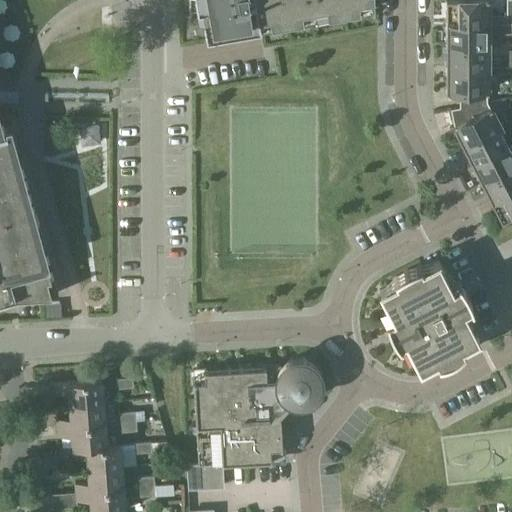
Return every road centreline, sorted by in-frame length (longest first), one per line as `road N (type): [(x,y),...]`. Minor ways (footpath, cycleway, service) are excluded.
road 1 (residential): [(150,337),(153,0)]
road 2 (residential): [(460,221),(408,103),(408,0)]
road 3 (residential): [(150,337),(337,326)]
road 4 (residential): [(460,221),(351,278),(337,326)]
road 5 (residential): [(11,511),(18,469),(13,343)]
road 6 (residential): [(363,381),(428,392),(511,352)]
road 7 (residential): [(363,381),(311,444),(309,511)]
road 8 (residential): [(13,343),(150,337)]
